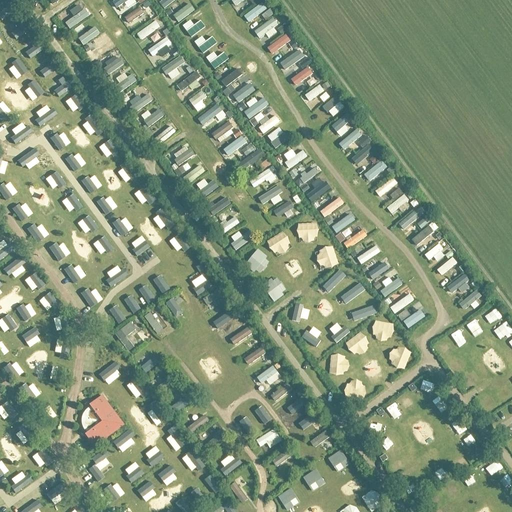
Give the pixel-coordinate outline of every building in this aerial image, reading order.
[(259,4),(245,16),(250,23),(265,11),(259,4)] [(182,20),(195,10),(191,5),(178,15),(182,20)] [(128,16),(133,23),(148,14),(143,7),(128,16)] [(76,10),(62,20),(68,31),(89,17),(85,10),(79,14),(76,10)] [(263,23),(270,18),(265,12),(258,17),(263,23)] [(22,34),(29,29),(21,17),(14,23),(22,34)] [(205,17),(189,27),(193,34),(209,24),(205,17)] [(262,40),(282,27),(277,19),(257,31),(262,40)] [(143,41),(162,29),(157,20),(138,32),(143,41)] [(90,31),(84,26),(75,35),(87,46),(100,30),(95,25),(90,31)] [(214,34),(200,45),(206,53),(220,42),(214,34)] [(273,56),(290,42),(284,34),(267,48),(273,56)] [(203,36),(196,41),(199,45),(206,40),(203,36)] [(290,42),(295,49),(300,45),(295,39),(290,42)] [(178,54),(173,47),(170,49),(162,40),(156,44),(170,61),(178,54)] [(91,45),(94,51),(102,47),(98,41),(91,45)] [(98,57),(115,50),(112,43),(95,50),(98,57)] [(301,50),(282,61),(287,68),(305,57),(301,50)] [(47,52),(37,58),(40,64),(50,58),(47,52)] [(226,52),(208,66),(212,71),(230,57),(226,52)] [(124,66),(116,56),(105,64),(106,66),(101,70),(107,78),(124,66)] [(179,60),(166,67),(170,74),(183,67),(179,60)] [(50,72),(55,81),(62,77),(54,63),(45,69),(48,74),(50,72)] [(221,80),(228,88),(244,75),(238,67),(221,80)] [(0,76),(0,110),(30,93),(15,68),(0,76)] [(306,70),(295,79),(299,84),(311,75),(306,70)] [(199,75),(189,83),(193,88),(203,80),(199,75)] [(124,91),(138,81),(133,76),(120,86),(124,91)] [(315,85),(323,79),(321,76),(312,81),(315,85)] [(322,82),(304,95),(309,103),(327,89),(322,82)] [(55,92),(59,99),(71,92),(67,85),(55,92)] [(238,92),(241,99),(255,92),(251,85),(238,92)] [(195,108),(208,99),(202,91),(189,101),(195,108)] [(147,96),(134,105),(140,112),(152,103),(147,96)] [(251,120),(271,106),(264,96),(244,110),(251,120)] [(323,116),(331,109),(335,114),(342,107),(333,97),(318,110),(323,116)] [(46,104),(36,109),(40,118),(50,113),(46,104)] [(150,126),(165,117),(160,109),(145,118),(150,126)] [(87,112),(79,118),(85,128),(94,122),(87,112)] [(26,129),(36,122),(29,114),(20,121),(26,129)] [(344,116),(329,129),(335,135),(349,122),(344,116)] [(273,118),(260,127),(264,133),(277,123),(273,118)] [(11,140),(21,134),(15,125),(5,132),(11,140)] [(164,143),(178,134),(172,126),(159,135),(164,143)] [(100,128),(91,132),(96,142),(105,138),(100,128)] [(217,138),(221,143),(235,133),(231,128),(217,138)] [(357,129),(345,140),(352,147),(364,136),(357,129)] [(230,156),(249,142),(242,133),(224,146),(230,156)] [(274,141),(279,147),(290,139),(285,133),(274,141)] [(110,157),(117,151),(109,142),(102,148),(110,157)] [(177,157),(180,162),(193,155),(190,150),(177,157)] [(306,152),(287,160),(289,166),(309,158),(306,152)] [(113,162),(120,172),(128,167),(121,157),(113,162)] [(239,165),(243,171),(256,164),(253,158),(239,165)] [(379,163),(366,172),(371,179),(384,170),(379,163)] [(200,164),(185,176),(191,183),(206,171),(200,164)] [(315,166),(301,176),(306,183),(320,173),(315,166)] [(256,189),(276,177),(271,168),(251,180),(256,189)] [(130,186),(139,183),(134,172),(125,176),(130,186)] [(394,176),(376,191),(383,199),(400,184),(394,176)] [(216,179),(201,190),(206,197),(221,186),(216,179)] [(261,194),(265,202),(289,188),(284,180),(261,194)] [(391,214),(410,203),(406,195),(387,206),(391,214)] [(327,218),(345,203),(340,196),(321,211),(327,218)] [(212,216),(232,205),(228,198),(208,209),(212,216)] [(286,219),(298,208),(290,200),(278,211),(286,219)] [(162,228),(170,223),(164,213),(156,218),(162,228)] [(339,233),(357,220),(351,213),(334,227),(339,233)] [(416,213),(402,222),(407,229),(420,220),(416,213)] [(224,222),(228,231),(241,225),(236,216),(224,222)] [(294,236),(309,226),(305,220),(290,230),(294,236)] [(146,224),(136,229),(143,241),(152,236),(146,224)] [(169,230),(176,239),(181,235),(175,225),(169,230)] [(82,230),(92,244),(97,240),(86,227),(82,230)] [(348,249),(368,237),(364,229),(344,241),(348,249)] [(120,238),(128,250),(135,246),(126,233),(120,238)] [(324,245),(326,249),(337,243),(333,237),(326,242),(320,233),(303,244),(310,255),(324,245)] [(187,240),(179,246),(185,256),(194,250),(187,240)] [(111,262),(118,258),(111,245),(104,249),(111,262)] [(426,253),(430,261),(436,257),(438,261),(447,256),(441,245),(426,253)] [(378,246),(358,257),(362,264),(382,254),(378,246)] [(72,252),(62,251),(62,260),(72,261),(72,252)] [(257,251),(245,266),(254,273),(266,258),(257,251)] [(245,263),(252,258),(248,252),(241,257),(245,263)] [(16,269),(25,264),(21,255),(11,260),(16,269)] [(186,260),(190,270),(202,265),(199,255),(186,260)] [(326,255),(315,264),(320,270),(332,260),(326,255)] [(453,256),(438,269),(444,277),(460,264),(453,256)] [(368,273),(374,282),(392,269),(386,261),(368,273)] [(93,265),(100,274),(104,271),(98,262),(93,265)] [(326,279),(334,286),(346,271),(339,265),(326,279)] [(261,277),(266,284),(281,274),(276,267),(261,277)] [(23,280),(31,283),(35,273),(27,270),(23,280)] [(89,283),(89,274),(75,275),(75,284),(89,283)] [(465,274),(447,285),(453,295),(471,283),(465,274)] [(384,288),(388,295),(404,287),(400,280),(384,288)] [(262,288),(274,303),(283,297),(271,281),(262,288)] [(354,285),(340,294),(344,301),(358,292),(354,285)] [(150,290),(154,300),(163,296),(159,286),(150,290)] [(37,302),(50,295),(46,287),(33,294),(37,302)] [(219,300),(217,297),(222,294),(218,288),(203,297),(209,306),(219,300)] [(0,298),(9,308),(16,301),(6,289),(0,294),(0,298)] [(460,300),(464,306),(481,297),(478,291),(460,300)] [(84,299),(89,306),(96,300),(91,293),(84,299)] [(178,297),(183,303),(187,300),(182,293),(178,297)] [(138,312),(148,307),(140,294),(130,299),(138,312)] [(354,315),(362,308),(365,312),(376,303),(369,294),(350,310),(354,315)] [(411,294),(391,305),(395,314),(416,302),(411,294)] [(305,297),(281,314),(296,334),(314,321),(311,315),(312,308),(305,297)] [(51,303),(55,314),(61,312),(57,301),(51,303)] [(493,307),(487,313),(494,321),(501,315),(493,307)] [(411,328),(427,318),(422,310),(406,320),(411,328)] [(156,333),(164,329),(154,312),(147,317),(156,333)] [(380,313),(361,326),(366,335),(386,322),(380,313)] [(58,331),(71,326),(68,319),(55,324),(58,331)] [(474,337),(482,333),(475,320),(468,323),(474,337)] [(320,321),(302,334),(307,341),(325,328),(320,321)] [(511,329),(506,321),(494,330),(501,339),(511,330),(511,329)] [(130,322),(114,334),(128,351),(134,347),(126,336),(136,329),(130,322)] [(250,328),(232,336),(235,342),(248,335),(249,337),(253,335),(250,328)] [(390,332),(396,340),(400,336),(395,329),(390,332)] [(452,333),(457,344),(466,340),(461,329),(452,333)] [(378,350),(394,339),(389,332),(373,343),(378,350)] [(337,348),(334,341),(330,344),(326,336),(314,342),(321,356),(337,348)] [(245,358),(252,366),(268,353),(261,345),(245,358)] [(388,370),(406,355),(400,348),(382,363),(388,370)] [(2,361),(7,369),(18,362),(13,354),(2,361)] [(148,374),(163,361),(158,355),(142,367),(148,374)] [(332,374),(349,362),(343,355),(335,361),(332,358),(324,364),(332,374)] [(115,368),(123,362),(118,356),(110,361),(115,368)] [(452,363),(456,371),(464,367),(460,359),(452,363)] [(262,384),(279,373),(274,364),(257,375),(262,384)] [(125,383),(134,379),(131,369),(121,372),(125,383)] [(356,370),(341,378),(343,382),(340,384),(342,388),(360,378),(356,370)] [(475,375),(465,382),(468,387),(478,380),(475,375)] [(278,402),(294,389),(288,381),(272,394),(278,402)] [(426,389),(434,398),(441,391),(433,382),(426,389)] [(142,386),(131,390),(136,401),(146,397),(142,386)] [(33,400),(41,394),(36,387),(28,393),(33,400)] [(367,387),(349,399),(354,406),(372,394),(367,387)] [(399,400),(403,406),(412,400),(408,394),(399,400)] [(86,435),(95,447),(124,426),(102,397),(90,406),(92,409),(89,411),(88,410),(86,411),(85,413),(84,414),(83,416),(83,418),(82,420),(82,421),(82,423),(83,425),(83,427),(84,429),(85,431),(86,430),(89,433),(86,435)] [(188,397),(173,406),(178,414),(193,404),(188,397)] [(151,415),(159,410),(153,400),(145,405),(151,415)] [(48,416),(55,413),(50,402),(43,406),(48,416)] [(290,417),(306,407),(303,402),(287,412),(290,417)] [(394,419),(401,415),(394,402),(387,407),(394,419)] [(319,404),(288,428),(301,445),(331,421),(319,404)] [(42,408),(38,411),(45,421),(49,418),(42,408)] [(153,423),(159,432),(171,424),(165,415),(153,423)] [(189,426),(194,434),(211,423),(206,415),(189,426)] [(465,427),(458,418),(450,423),(457,433),(465,427)] [(275,428),(257,439),(262,447),(280,436),(275,428)] [(166,440),(174,450),(185,441),(178,431),(166,440)] [(303,444),(308,452),(329,438),(324,431),(318,436),(317,435),(303,444)] [(134,454),(143,448),(133,434),(124,440),(134,454)] [(23,446),(28,455),(38,448),(33,440),(23,446)] [(16,450),(8,456),(15,465),(23,458),(16,450)] [(274,460),(280,468),(290,462),(287,457),(291,455),(289,450),(274,460)] [(350,464),(340,450),(327,459),(333,468),(341,462),(345,468),(350,464)] [(124,464),(128,462),(120,451),(116,453),(124,464)] [(401,454),(393,464),(401,471),(410,461),(401,454)] [(483,467),(489,476),(503,466),(497,458),(483,467)] [(436,474),(443,470),(438,462),(431,466),(436,474)] [(102,464),(87,465),(87,476),(103,475),(102,464)] [(190,473),(197,483),(209,475),(202,465),(190,473)] [(160,481),(157,476),(154,478),(147,467),(142,470),(153,486),(160,481)] [(16,472),(20,482),(28,478),(24,468),(16,472)] [(325,483),(315,469),(303,478),(309,486),(316,481),(320,486),(325,483)] [(471,472),(464,477),(469,486),(477,481),(471,472)] [(409,482),(416,492),(425,487),(418,476),(409,482)] [(53,478),(48,487),(56,493),(62,484),(53,478)] [(235,481),(231,485),(245,502),(250,498),(235,481)] [(203,497),(218,495),(217,485),(202,486),(203,497)] [(291,488),(278,496),(287,511),(292,508),(289,502),(296,497),(291,488)] [(364,502),(368,509),(377,509),(381,507),(382,499),(378,493),(374,496),(371,491),(367,494),(364,502)] [(63,510),(72,501),(65,494),(55,503),(63,510)] [(182,501),(186,511),(188,511),(195,509),(190,497),(182,501)] [(122,499),(114,506),(118,511),(123,511),(129,508),(122,499)]
